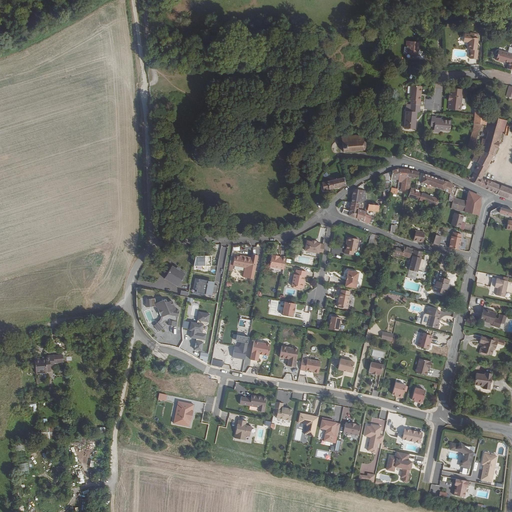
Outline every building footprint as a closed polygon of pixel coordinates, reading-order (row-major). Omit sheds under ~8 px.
[(476,53),(477,41),(473,41),(473,37),(469,36),(469,38),(463,37),(463,45),(468,46),(467,53),(469,53),(469,62),(476,62),(477,53),(476,53)] [(418,55),(419,42),(406,41),(405,47),(408,47),(407,53),(410,54),(410,59),(419,59),(420,55),(418,55)] [(511,69),(511,57),(510,57),(511,54),(508,54),(499,51),(496,61),(499,62),(500,60),(504,62),(509,63),(507,69),(511,69)] [(421,107),(425,71),(415,70),(413,86),(418,87),(417,89),(413,88),(412,88),(411,103),(412,103),(412,106),(421,107)] [(467,90),(450,88),(448,109),(460,111),(462,97),(466,98),(467,90)] [(489,116),(476,100),(475,118),(489,120),(489,117),(489,116)] [(416,131),(418,114),(420,114),(421,107),(412,106),(411,113),(407,113),(405,130),(416,131)] [(452,132),(453,121),(443,120),(440,120),(440,119),(438,118),(438,117),(433,117),(433,127),(436,127),(436,130),(441,131),(452,132)] [(498,147),(502,129),(500,128),(502,119),(501,119),(500,120),(499,120),(499,119),(498,118),(497,120),(495,119),(495,118),(494,118),(494,119),(490,118),(490,117),(489,117),(489,120),(488,124),(481,150),(483,151),(477,163),(476,162),(474,166),(476,167),(470,178),(467,177),(465,179),(482,187),(492,192),(494,183),(484,179),(494,157),(496,157),(498,147)] [(478,136),(483,124),(475,125),(470,147),(473,147),(474,143),(477,143),(478,136)] [(364,142),(363,137),(365,136),(365,135),(364,135),(362,135),(356,136),(356,135),(355,135),(355,136),(350,136),(349,136),(341,137),(342,145),(339,145),(340,150),(343,150),(343,153),(363,151),(366,149),(365,142),(364,142)] [(400,177),(400,169),(392,170),(391,179),(392,179),(400,180),(400,177)] [(407,178),(408,170),(400,169),(400,177),(404,177),(404,183),(402,192),(405,193),(407,178)] [(418,179),(419,173),(408,170),(407,178),(405,193),(408,193),(410,178),(418,179)] [(389,188),(390,182),(390,171),(380,176),(383,189),(389,188)] [(430,186),(432,176),(424,174),(421,184),(430,186)] [(346,185),(344,177),(332,180),(334,188),(346,185)] [(444,190),(446,181),(440,179),(438,188),(444,190)] [(334,188),(332,180),(323,182),(324,191),(334,188)] [(511,189),(498,184),(494,192),(511,199),(511,189)] [(386,206),(389,188),(383,189),(382,189),(381,198),(383,198),(383,201),(380,201),(380,205),(386,206)] [(366,200),(364,193),(365,193),(364,189),(357,189),(355,190),(355,194),(354,194),(352,202),(359,203),(361,202),(366,200)] [(423,193),(416,191),(410,190),(408,197),(421,200),(423,193)] [(440,205),(444,193),(439,191),(439,192),(437,197),(436,197),(423,193),(421,200),(422,200),(432,203),(437,205),(440,205)] [(481,205),(480,197),(469,192),(465,204),(451,199),(448,206),(478,216),(481,205)] [(357,217),(358,209),(359,203),(352,202),(350,211),(350,215),(357,217)] [(511,216),(511,210),(500,207),(491,211),(490,213),(498,212),(511,216)] [(372,216),(366,215),(366,211),(360,210),(358,209),(357,217),(364,219),(364,221),(371,223),(372,216)] [(460,227),(464,215),(456,212),(452,224),(460,227)] [(464,230),(468,216),(464,215),(460,227),(460,228),(464,230)] [(511,220),(489,217),(487,226),(511,230),(511,220)] [(424,243),(425,232),(417,231),(415,241),(424,243)] [(458,248),(461,237),(460,237),(462,234),(453,231),(452,235),(448,246),(458,248)] [(371,234),(368,244),(376,246),(379,236),(371,234)] [(439,245),(442,236),(437,234),(434,243),(439,245)] [(356,251),(359,239),(348,237),(347,237),(347,240),(348,241),(347,246),(347,249),(345,249),(345,253),(353,254),(354,251),(356,251)] [(325,254),(327,245),(322,244),(322,243),(318,242),(313,241),(309,241),(307,250),(325,254)] [(221,246),(218,265),(224,266),(227,247),(221,246)] [(412,254),(414,248),(408,247),(406,246),(405,247),(400,246),(400,247),(397,247),(395,252),(410,258),(413,259),(414,254),(412,254)] [(417,279),(424,251),(416,249),(414,254),(413,259),(408,277),(417,279)] [(287,269),(289,259),(283,257),(280,257),(280,255),(275,254),(273,266),(287,269)] [(210,271),(211,257),(194,256),(194,271),(210,271)] [(258,279),(263,257),(256,256),(256,258),(252,257),(252,259),(245,257),(240,256),(240,258),(238,265),(249,267),(248,277),(258,279)] [(177,287),(185,275),(179,271),(180,269),(176,267),(175,268),(172,266),(164,278),(177,287)] [(306,282),(307,277),(308,277),(309,272),(300,270),(299,274),(298,274),(295,286),(305,288),(306,282)] [(357,288),(360,272),(350,270),(347,286),(357,288)] [(504,294),(510,278),(498,274),(495,283),(498,284),(496,291),(504,294)] [(446,293),(450,279),(438,276),(435,290),(446,293)] [(214,285),(214,283),(199,280),(198,283),(197,283),(195,289),(197,289),(196,293),(212,296),(212,293),(216,294),(218,285),(214,285)] [(349,308),(351,295),(350,295),(351,291),(342,289),(342,294),(341,294),(339,307),(349,308)] [(164,300),(154,304),(154,299),(145,300),(145,307),(151,307),(156,308),(161,319),(160,319),(153,326),(158,332),(166,325),(175,327),(178,311),(175,310),(171,301),(166,303),(164,300)] [(298,311),(298,307),(298,303),(288,301),(286,314),(296,316),(297,311),(298,311)] [(437,322),(438,316),(439,310),(427,307),(425,313),(428,314),(426,325),(437,328),(438,322),(437,322)] [(491,323),(494,311),(482,308),(479,319),(491,323)] [(208,322),(209,314),(198,312),(197,321),(197,323),(190,322),(189,330),(191,331),(189,337),(193,338),(193,340),(196,341),(194,350),(201,351),(203,342),(204,342),(205,340),(206,334),(206,332),(204,330),(202,330),(203,325),(205,325),(207,324),(208,322)] [(340,329),(342,316),(333,315),(331,328),(340,329)] [(380,338),(392,341),(394,334),(382,331),(380,338)] [(430,340),(431,335),(420,332),(416,345),(427,348),(429,344),(427,343),(428,339),(430,340)] [(493,341),(495,338),(492,336),(482,332),(480,338),(483,339),(481,343),(479,342),(477,348),(484,351),(484,349),(489,351),(492,346),(493,346),(495,341),(493,341)] [(244,359),(248,338),(236,336),(232,357),(244,359)] [(272,353),(274,342),(257,338),(254,357),(261,358),(263,350),(266,351),(266,352),(272,353)] [(296,366),(300,348),(283,344),(281,355),(287,357),(287,355),(290,356),(290,357),(289,364),(296,366)] [(62,363),(62,355),(53,355),(53,359),(50,359),(50,366),(54,366),(54,363),(62,363)] [(320,371),(322,362),(309,359),(304,358),(302,368),(307,369),(310,369),(312,370),(317,371),(319,372),(320,371)] [(433,367),(435,362),(422,358),(418,373),(429,376),(431,369),(431,366),(433,367)] [(380,375),(382,365),(370,363),(368,372),(372,373),(371,375),(376,375),(376,374),(380,375)] [(45,366),(45,364),(35,364),(36,374),(46,374),(45,372),(49,371),(49,365),(45,366)] [(351,379),(353,368),(339,365),(337,376),(351,379)] [(488,386),(492,370),(485,369),(485,370),(476,368),(474,379),(482,382),(481,384),(488,386)] [(401,397),(405,384),(395,381),(391,393),(398,395),(397,396),(401,397)] [(421,403),(424,389),(414,387),(411,398),(417,400),(417,402),(421,403)] [(267,412),(269,397),(254,395),(254,398),(244,396),(243,403),(253,405),(252,409),(267,412)] [(173,424),(190,428),(195,405),(178,401),(173,424)] [(293,420),(295,410),(285,407),(286,403),(279,402),(276,415),(279,416),(279,418),(293,420)] [(298,424),(306,425),(304,435),(314,437),(316,427),(318,417),(300,413),(298,424)] [(252,436),(254,426),(248,425),(249,421),(241,419),(238,437),(248,439),(248,435),(252,436)] [(340,424),(321,420),(319,430),(325,431),(323,442),(333,443),(334,436),(337,437),(340,424)] [(361,436),(363,426),(358,425),(358,424),(353,423),(353,424),(348,423),(346,433),(361,436)] [(380,435),(381,427),(366,424),(364,437),(369,438),(367,452),(376,454),(378,444),(382,444),(383,436),(380,435)] [(423,445),(425,434),(407,430),(405,440),(423,445)] [(20,476),(29,474),(24,442),(15,443),(20,476)] [(461,467),(469,469),(472,453),(460,444),(451,443),(449,450),(456,451),(463,455),(461,467)] [(411,480),(414,463),(410,462),(411,455),(399,453),(398,458),(392,457),(389,471),(396,472),(397,468),(405,470),(403,478),(406,479),(405,483),(409,484),(410,480),(411,480)] [(481,481),(491,483),(497,456),(483,453),(481,467),(483,467),(481,481)] [(82,470),(75,471),(77,484),(84,482),(82,470)] [(358,481),(373,484),(375,475),(367,474),(367,476),(359,474),(358,481)] [(463,498),(465,489),(467,489),(468,483),(455,480),(454,487),(456,487),(456,491),(454,491),(453,496),(463,498)]
